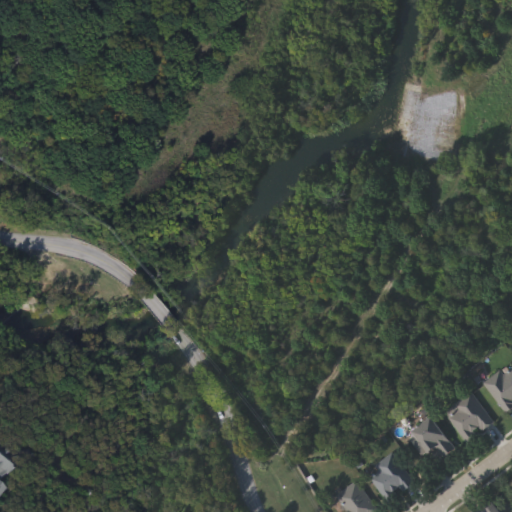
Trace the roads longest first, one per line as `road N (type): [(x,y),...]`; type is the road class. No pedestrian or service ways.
road 1 (tertiary): [(258,511),(213,385),(188,347)]
road 2 (tertiary): [(138,287),(94,256),(0,237)]
